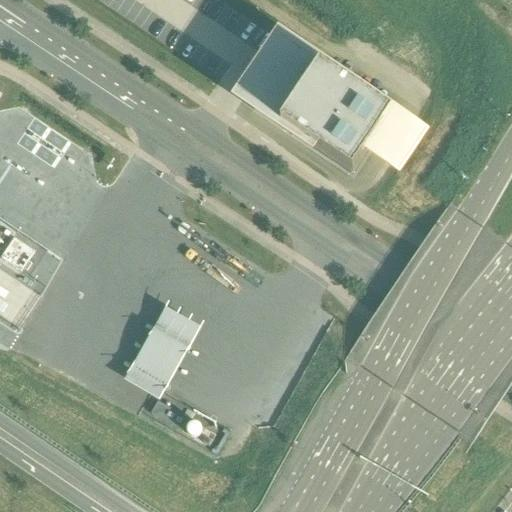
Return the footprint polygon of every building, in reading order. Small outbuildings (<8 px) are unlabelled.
[(357,169),(366,156),(372,160),(399,179),(429,134),(383,103),(379,109),(290,49),(274,38),(235,97),(275,124),(319,153),(352,176),(357,169)] [(1,260),(21,274),(34,254),(14,240),(1,260)] [(152,403),(158,406),(165,394),(199,334),(164,314),(122,386),(152,403)] [(189,421),(158,403),(151,415),(182,433),(189,421)] [(187,433),(188,436),(189,438),(191,440),(193,441),(195,441),(198,440),(200,439),(201,437),(202,435),(202,432),(201,430),(200,428),(198,427),(195,426),(193,426),(191,427),(189,429),(188,431),(187,433)]
